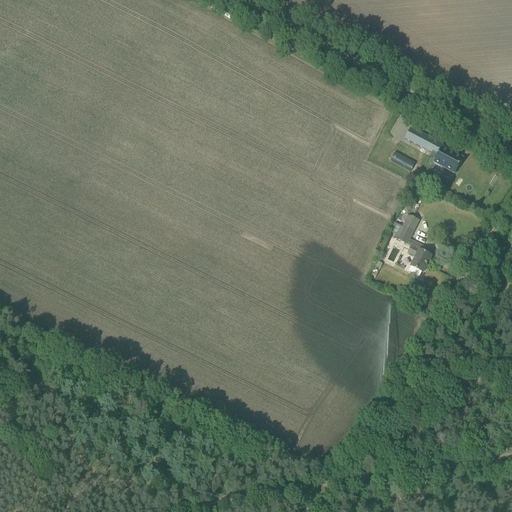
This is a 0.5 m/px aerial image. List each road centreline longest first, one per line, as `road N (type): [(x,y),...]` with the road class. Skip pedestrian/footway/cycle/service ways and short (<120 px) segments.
road 1 (track): [(331,465),(0,310)]
road 2 (unclassified): [(511,155),(230,0)]
road 3 (track): [(511,204),(331,465)]
road 4 (track): [(321,486),(511,456)]
road 5 (track): [(191,511),(321,486)]
